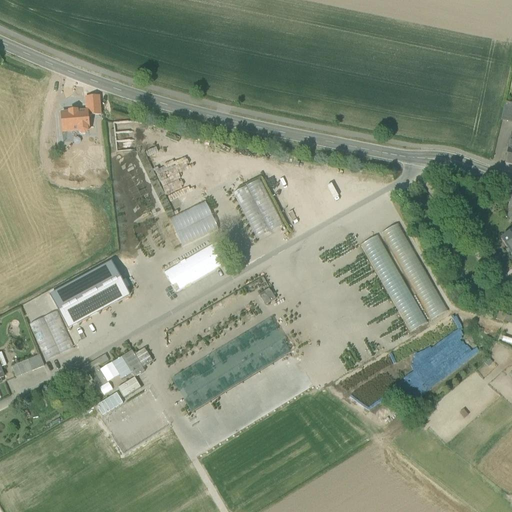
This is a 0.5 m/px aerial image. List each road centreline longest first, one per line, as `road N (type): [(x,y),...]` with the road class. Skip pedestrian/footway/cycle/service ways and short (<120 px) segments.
road 1 (unclassified): [(416,158),(406,176),(0,406)]
road 2 (tertiary): [(416,158),(143,98),(0,42)]
